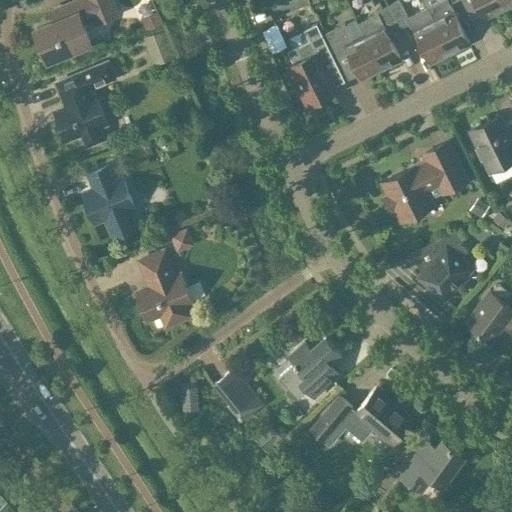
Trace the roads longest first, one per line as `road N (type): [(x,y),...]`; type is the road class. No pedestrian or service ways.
road 1 (residential): [(336,255),(146,383),(42,171),(7,40),(10,0)]
road 2 (residential): [(291,162),(511,57)]
road 3 (unclassified): [(511,412),(410,342),(336,255)]
road 4 (secondary): [(120,511),(0,330)]
road 5 (unclassified): [(291,162),(220,0)]
